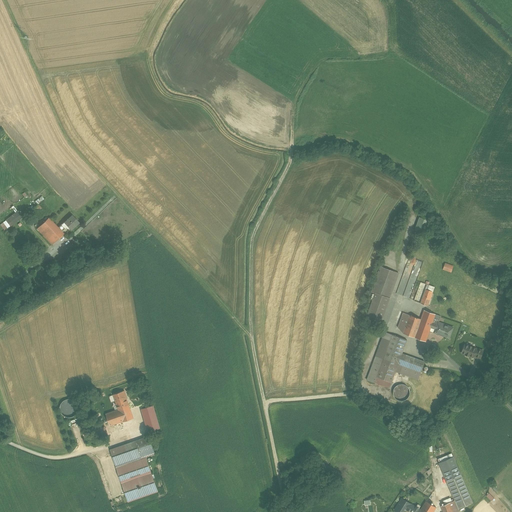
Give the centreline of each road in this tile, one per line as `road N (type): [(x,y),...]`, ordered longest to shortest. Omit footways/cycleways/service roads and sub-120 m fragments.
road 1 (track): [(3,0),(65,138),(251,337),(286,511)]
road 2 (unclassified): [(138,431),(54,456),(0,436)]
